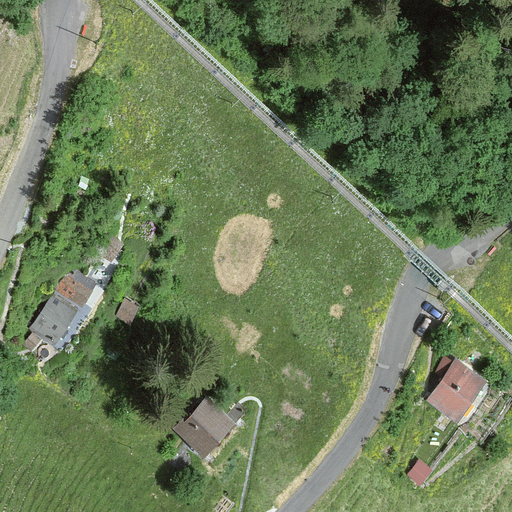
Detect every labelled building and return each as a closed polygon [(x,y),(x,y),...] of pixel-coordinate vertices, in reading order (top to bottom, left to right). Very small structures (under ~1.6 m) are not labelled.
[(63,276),(29,330),(56,347),(95,286),(74,273),(70,280),(63,276)] [(140,307),(123,300),(114,319),(131,326),(140,307)] [(479,371),(451,354),(425,395),(453,413),(479,371)] [(210,397),(176,433),(207,461),(241,425),(210,397)] [(429,464),(419,456),(406,473),(417,481),(429,464)]
